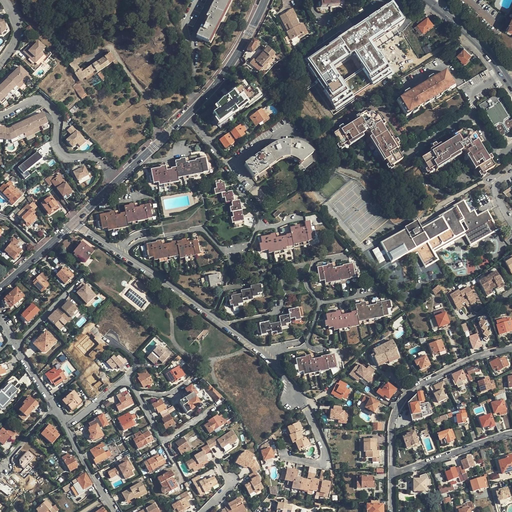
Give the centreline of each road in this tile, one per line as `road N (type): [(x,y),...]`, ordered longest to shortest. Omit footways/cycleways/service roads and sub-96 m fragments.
road 1 (residential): [(73,222),(274,368),(303,403),(325,450),(318,467),(292,460)]
road 2 (tertiary): [(73,222),(212,88),(264,0)]
road 3 (residential): [(392,474),(395,416),(415,392),(511,348)]
road 4 (residential): [(511,145),(496,155),(471,119),(376,179)]
road 5 (residential): [(392,474),(511,434)]
road 6 (tertiary): [(426,0),(486,52),(511,87)]
